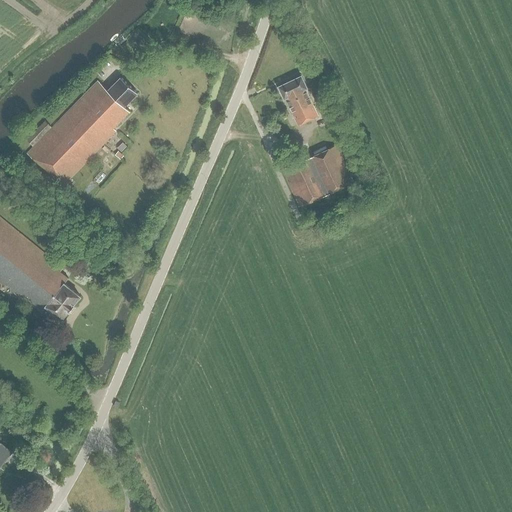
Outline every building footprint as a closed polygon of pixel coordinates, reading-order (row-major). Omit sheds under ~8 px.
[(301,76),(290,82),(308,121),(318,116),(305,89),(307,89),(301,76)] [(124,107),(137,93),(121,77),(107,91),(98,81),(27,154),(64,185),(116,131),(113,129),(129,112),(124,107)] [(290,82),(278,87),(284,99),(286,99),(299,126),(308,121),(290,82)] [(46,120),(28,139),(34,145),(52,126),(46,120)] [(282,169),(300,207),(353,182),(336,145),(282,169)] [(118,152),(115,155),(121,160),(124,156),(118,152)] [(0,281),(19,297),(22,294),(43,311),(46,307),(62,319),(68,311),(69,311),(74,306),(73,305),(80,297),(64,284),(68,279),(60,272),(62,269),(0,217),(0,281)] [(0,466),(12,452),(0,442),(0,466)]
